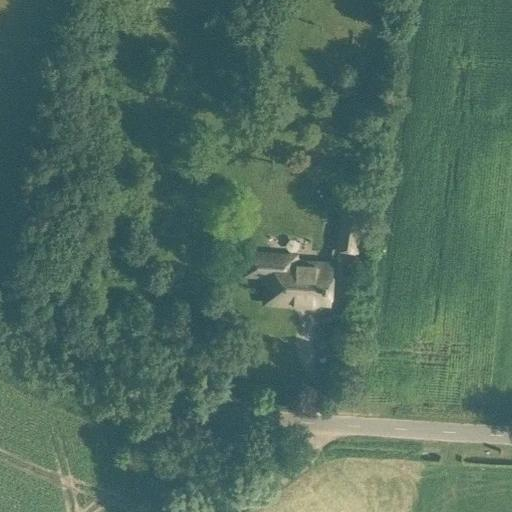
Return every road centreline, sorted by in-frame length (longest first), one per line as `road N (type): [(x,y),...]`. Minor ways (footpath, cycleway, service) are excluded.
road 1 (unclassified): [(511,425),(123,403),(82,394),(0,351)]
road 2 (track): [(209,511),(332,431),(338,415)]
